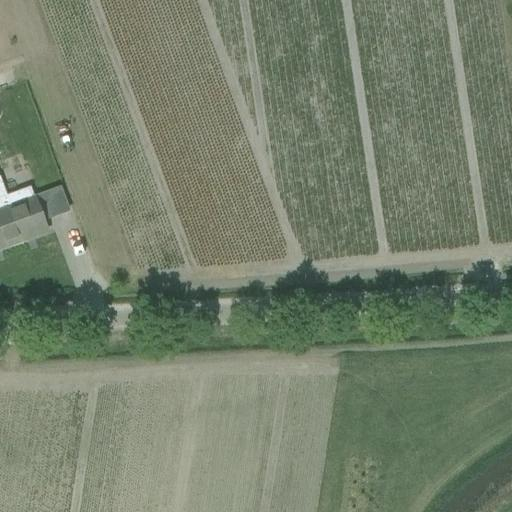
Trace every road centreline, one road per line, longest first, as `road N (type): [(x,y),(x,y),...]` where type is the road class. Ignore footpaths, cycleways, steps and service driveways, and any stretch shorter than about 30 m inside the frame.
road 1 (tertiary): [(0,312),(174,317),(511,292)]
road 2 (track): [(417,511),(437,480),(511,432)]
